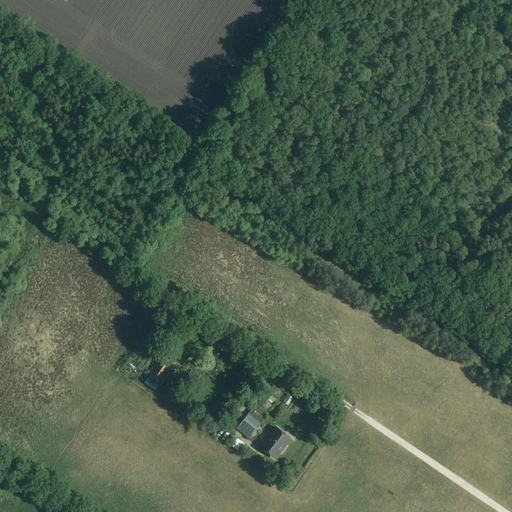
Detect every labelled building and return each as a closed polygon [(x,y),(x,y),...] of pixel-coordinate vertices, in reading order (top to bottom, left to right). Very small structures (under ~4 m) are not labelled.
[(158,343),(163,335),(156,330),(151,339),(158,343)] [(174,358),(166,353),(164,356),(162,355),(148,376),(160,384),(175,362),(172,360),(174,358)] [(159,385),(147,377),(143,383),(155,391),(159,385)] [(252,435),(264,420),(251,410),(240,425),(252,435)] [(230,427),(240,439),(244,435),(234,423),(230,427)] [(263,438),(257,446),(274,460),(291,439),(275,426),(265,439),(263,438)] [(238,442),(241,439),(228,428),(225,431),(238,442)] [(215,451),(224,458),(229,451),(220,444),(215,451)]
